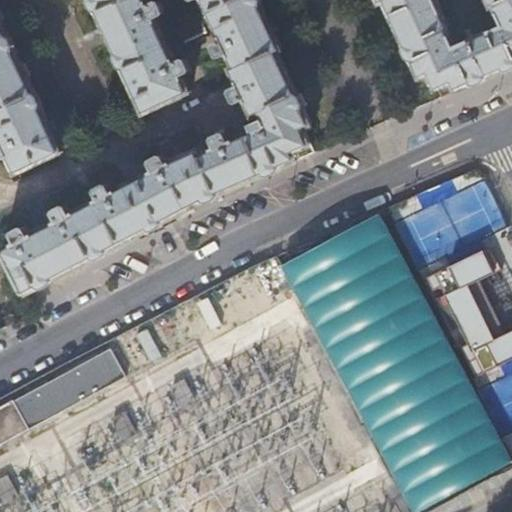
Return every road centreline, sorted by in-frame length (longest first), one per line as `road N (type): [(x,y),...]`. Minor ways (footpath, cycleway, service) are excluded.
road 1 (residential): [(0,369),(244,239),(497,129)]
road 2 (unknown): [(511,405),(378,464)]
